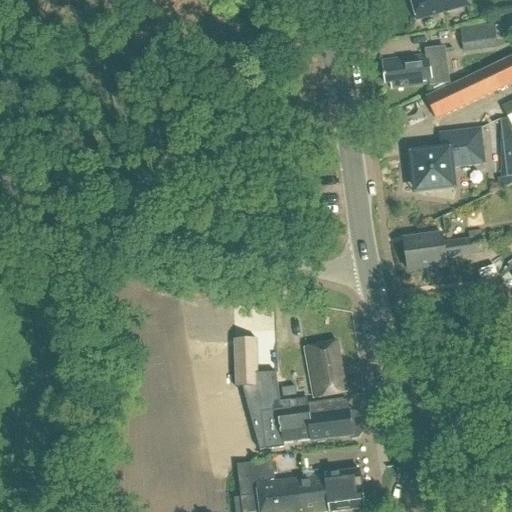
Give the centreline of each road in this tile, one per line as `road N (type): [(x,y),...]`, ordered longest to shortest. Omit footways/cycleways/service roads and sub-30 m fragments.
road 1 (unclassified): [(369,271),(329,272),(0,187)]
road 2 (tertiary): [(369,271),(317,0)]
road 3 (tertiary): [(446,440),(392,370),(369,271)]
